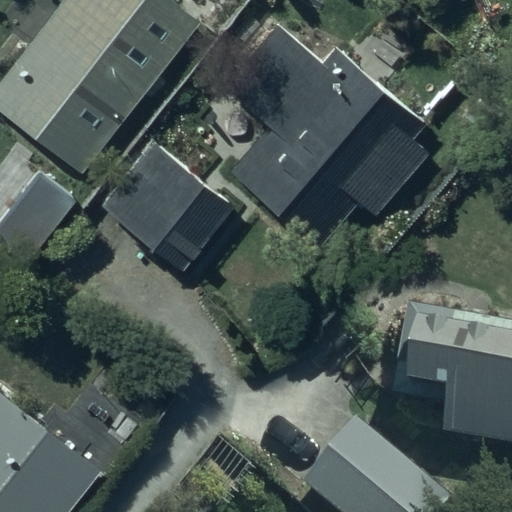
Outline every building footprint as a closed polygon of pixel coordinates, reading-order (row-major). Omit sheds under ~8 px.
[(45,0),(0,56),(0,119),(63,170),(184,18),(161,0),(45,0)] [(260,19),(205,81),(256,127),(220,167),(309,246),(348,203),(361,215),(430,139),(326,46),(309,64),(260,19)] [(91,204),(172,267),(221,204),(141,141),(91,204)] [(435,408),(435,441),(511,454),(511,329),(400,310),(384,399),(435,408)] [(0,511),(50,511),(86,467),(0,399),(0,511)] [(352,423),(296,489),(323,511),(442,511),(449,505),(352,423)]
